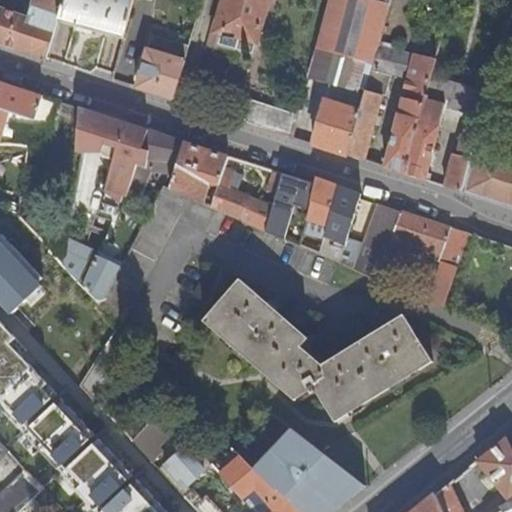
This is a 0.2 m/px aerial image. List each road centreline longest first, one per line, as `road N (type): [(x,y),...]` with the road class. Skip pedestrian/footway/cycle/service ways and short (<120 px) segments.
road 1 (residential): [(0,58),(416,191),(511,232)]
road 2 (secondary): [(511,401),(375,511)]
